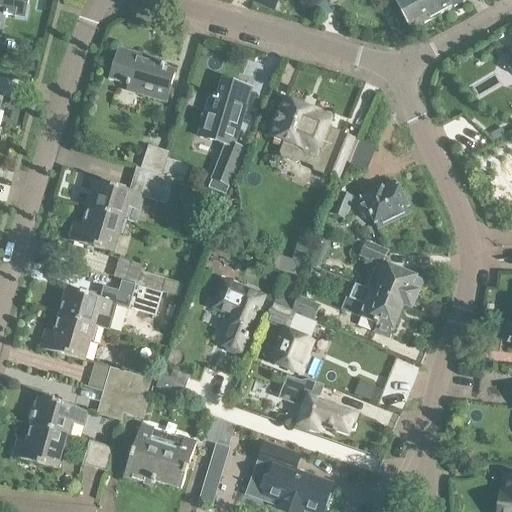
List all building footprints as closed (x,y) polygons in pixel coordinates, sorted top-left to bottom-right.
[(0,0),(0,37),(2,38),(6,18),(8,18),(8,16),(15,17),(15,19),(27,22),(30,6),(28,6),(29,0),(0,0)] [(280,0),(254,0),(253,3),(275,12),(280,0)] [(393,0),(394,2),(387,5),(403,35),(410,31),(411,33),(442,16),(436,3),(433,5),(429,0),(393,0)] [(429,0),(433,5),(436,3),(442,16),(470,1),(469,0),(429,0)] [(163,63),(119,50),(110,80),(128,85),(127,88),(129,88),(128,93),(166,104),(175,73),(164,70),(165,66),(162,66),(163,63)] [(229,147),(230,144),(232,137),(235,137),(236,134),(239,135),(251,90),(223,82),(219,98),(214,97),(213,100),(210,99),(199,139),(225,146),(229,147)] [(285,101),(270,139),(285,145),(281,155),(283,159),(296,164),(300,163),(304,152),(317,158),(313,168),(315,172),(339,181),(355,141),(341,136),(340,138),(327,132),(332,119),(285,101)] [(229,147),(225,146),(211,181),(231,189),(246,150),(235,146),(230,144),(229,147)] [(149,148),(142,171),(163,178),(170,153),(149,148)] [(98,183),(89,210),(125,220),(125,221),(137,225),(141,213),(145,198),(147,188),(171,194),(175,182),(163,178),(142,171),(138,170),(131,193),(98,183)] [(396,184),(358,203),(367,221),(372,218),(378,230),(410,214),(396,184)] [(354,199),(341,193),(331,216),(345,222),(354,199)] [(114,255),(125,221),(125,220),(89,210),(84,226),(76,223),(70,243),(114,255)] [(389,253),(366,243),(360,257),(383,266),(389,253)] [(320,270),(329,248),(318,244),(309,265),(320,270)] [(389,268),(377,295),(404,307),(413,311),(414,308),(416,308),(418,308),(421,306),(422,304),(422,301),(421,299),(419,296),(424,283),(389,268)] [(135,286),(163,294),(178,298),(179,294),(183,295),(186,284),(166,279),(166,280),(139,273),(135,286)] [(285,281),(280,294),(291,298),(296,285),(285,281)] [(213,310),(231,317),(226,331),(230,332),(224,348),(226,348),(227,353),(235,357),(240,354),(243,355),(265,298),(224,282),(213,310)] [(156,318),(163,294),(135,286),(128,310),(156,318)] [(351,300),(366,306),(361,318),(378,325),(375,333),(391,340),(404,307),(377,295),(371,292),(357,286),(351,300)] [(113,304),(65,292),(59,318),(94,327),(97,316),(109,319),(113,304)] [(275,307),(292,313),(297,300),(291,298),(280,294),(276,305),(275,307)] [(292,313),(296,315),(315,322),(321,307),(298,298),(297,300),(292,313)] [(289,332),(296,315),(292,313),(275,307),(276,305),(274,304),(266,323),(289,332)] [(85,362),(94,327),(59,318),(54,335),(46,332),(41,351),(85,362)] [(272,361),(271,364),(300,376),(313,344),(284,332),(277,350),(268,346),(263,358),(272,361)] [(184,399),(191,378),(166,368),(158,390),(184,399)] [(105,393),(127,399),(130,391),(134,376),(111,370),(105,393)] [(130,391),(148,396),(153,382),(134,376),(130,391)] [(376,388),(360,382),(354,396),(370,402),(376,388)] [(148,396),(130,391),(127,399),(123,414),(144,420),(150,397),(148,396)] [(121,423),(123,414),(127,399),(105,393),(98,416),(121,423)] [(320,437),(322,429),(349,438),(351,433),(356,432),(358,427),(354,424),(357,417),(318,403),(319,401),(309,397),(297,429),(320,437)] [(83,428),(87,413),(40,400),(33,427),(66,436),(70,424),(83,428)] [(217,446),(217,445),(225,423),(210,417),(202,441),(217,446)] [(225,423),(217,445),(228,448),(229,449),(236,426),(225,423)] [(57,471),(66,436),(33,427),(28,443),(19,441),(14,459),(57,471)] [(153,485),(154,485),(156,486),(157,483),(182,491),(197,444),(184,440),(184,441),(169,436),(153,431),(141,427),(125,479),(152,488),(153,485)] [(113,449),(90,443),(83,466),(106,472),(113,449)] [(267,444),(261,461),(276,466),(265,495),(283,501),(280,509),(288,511),(303,511),(304,509),(311,511),(322,511),(325,507),(327,508),(332,495),(329,494),(332,486),(295,472),(300,457),(267,444)] [(511,511),(511,494),(502,494),(499,511),(511,511)]
